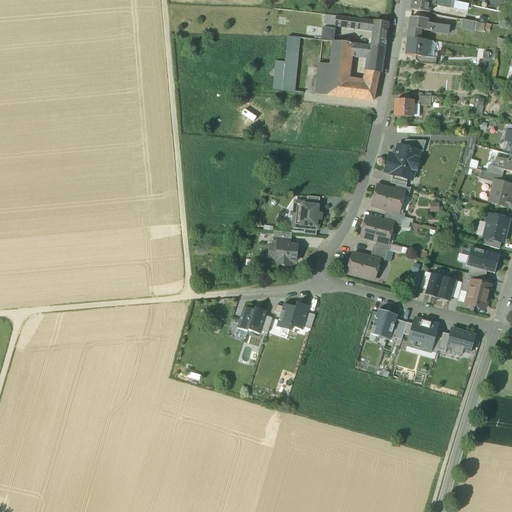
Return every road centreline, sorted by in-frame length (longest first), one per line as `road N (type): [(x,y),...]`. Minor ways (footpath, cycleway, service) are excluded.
road 1 (track): [(0,378),(18,312),(190,297),(163,0)]
road 2 (residential): [(401,0),(363,178),(346,225),(320,262),(317,287)]
road 3 (residential): [(317,287),(347,286),(497,325)]
road 4 (unclassified): [(440,511),(488,352)]
road 5 (residential): [(190,297),(317,287)]
